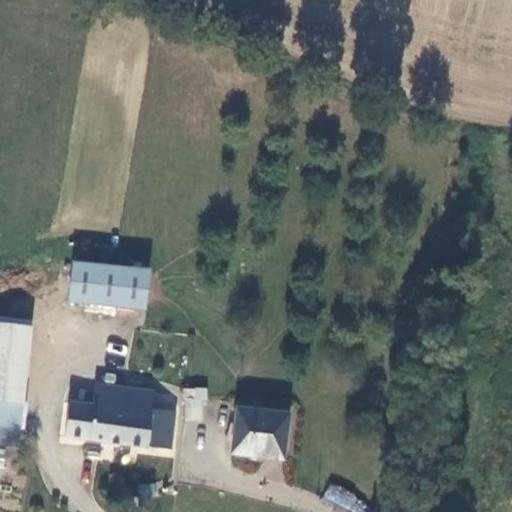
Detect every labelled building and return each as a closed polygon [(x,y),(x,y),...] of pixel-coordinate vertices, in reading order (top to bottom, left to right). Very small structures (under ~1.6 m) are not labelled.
[(483,214),(486,172),(456,170),(452,212),(483,214)] [(477,268),(480,236),(450,233),(447,265),(477,268)] [(149,272),(73,265),(70,305),(145,312),(149,272)] [(0,320),(0,326),(31,330),(32,323),(0,320)] [(0,401),(23,404),(31,330),(0,326),(0,401)] [(69,439),(175,450),(177,412),(155,409),(156,393),(94,387),(92,406),(71,404),(69,439)] [(184,387),(183,420),(205,420),(206,387),(184,387)] [(23,404),(0,401),(0,420),(21,423),(23,404)] [(232,458),(282,464),(286,418),(237,412),(232,458)] [(21,423),(0,420),(0,439),(18,441),(21,423)]
